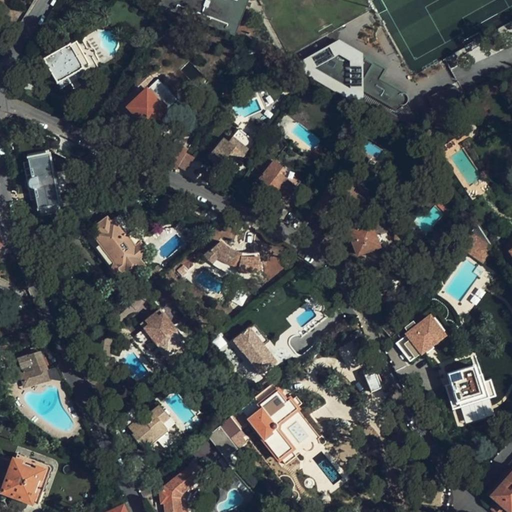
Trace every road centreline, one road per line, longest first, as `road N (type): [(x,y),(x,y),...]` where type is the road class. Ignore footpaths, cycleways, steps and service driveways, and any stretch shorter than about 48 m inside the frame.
road 1 (residential): [(0,102),(320,253),(349,283),(400,397),(464,494)]
road 2 (residential): [(0,178),(73,382),(136,511)]
